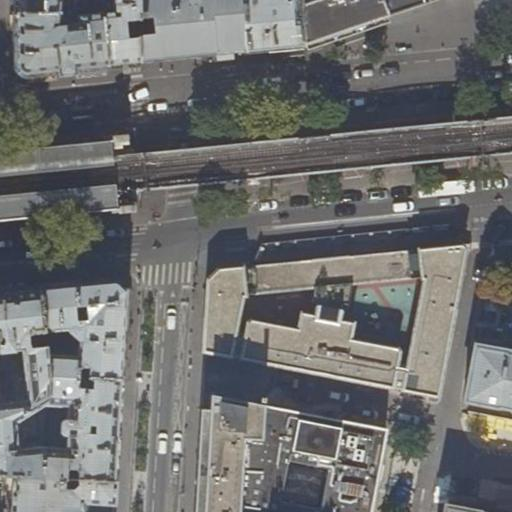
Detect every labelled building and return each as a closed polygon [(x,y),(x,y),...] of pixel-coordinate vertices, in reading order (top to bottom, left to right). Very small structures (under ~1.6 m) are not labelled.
[(16,0),(16,65),(27,75),(47,73),(107,66),(103,15),(70,18),(71,27),(58,28),(59,15),(60,15),(61,1),(68,0),(16,0)] [(114,0),(114,13),(103,15),(107,66),(119,65),(139,63),(139,37),(126,38),(125,29),(139,28),(139,0),(114,0)] [(139,0),(139,28),(139,37),(139,63),(167,60),(246,51),(242,0),(139,0)] [(242,0),(246,51),(278,48),(302,45),(297,0),(242,0)] [(297,0),(302,45),(321,39),(363,25),(386,18),(380,0),(297,0)] [(422,0),(380,0),(386,18),(414,8),(424,4),(422,0)] [(130,135),(110,135),(110,136),(103,137),(104,147),(111,146),(111,147),(130,145),(130,135)] [(257,149),(256,137),(243,138),(244,150),(257,149)] [(41,153),(40,144),(29,145),(30,154),(41,153)] [(260,184),(259,172),(246,173),(248,186),(260,184)] [(137,211),(135,202),(134,202),(134,201),(116,203),(116,204),(109,205),(110,214),(117,213),(117,214),(135,212),(135,211),(137,211)] [(48,220),(47,211),(36,212),(37,221),(48,220)] [(204,351),(205,352),(204,370),(212,370),(213,354),(436,398),(465,247),(461,245),(418,249),(418,250),(408,251),(408,250),(349,256),(312,260),(252,266),(242,267),(218,269),(207,280),(204,351)] [(65,480),(65,468),(77,469),(77,480),(115,483),(118,430),(123,331),(126,290),(115,280),(86,283),(18,290),(0,291),(0,475),(2,476),(65,480)] [(511,511),(511,354),(511,355),(511,353),(475,346),(475,347),(473,347),(473,350),(474,351),(465,398),(463,398),(463,402),(464,402),(464,404),(467,404),(468,403),(492,407),(492,409),(496,410),(496,408),(511,410),(511,511),(468,511),(445,508),(444,511),(511,511)] [(369,511),(385,428),(256,403),(256,402),(261,403),(262,398),(257,397),(257,395),(243,393),(242,401),(229,398),(230,390),(216,387),(215,396),(209,395),(209,409),(200,409),(193,511),(369,511)] [(77,480),(65,480),(2,476),(1,482),(4,483),(1,511),(79,511),(81,501),(114,503),(115,483),(77,480)]
